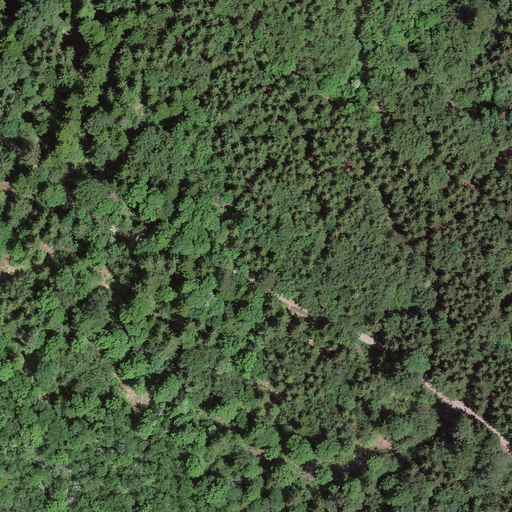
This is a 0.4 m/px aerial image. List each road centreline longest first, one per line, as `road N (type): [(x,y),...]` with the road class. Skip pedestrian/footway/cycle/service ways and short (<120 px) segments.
road 1 (track): [(511,450),(384,348),(240,276),(110,226),(0,135)]
road 2 (track): [(511,338),(478,245),(440,191),(282,71),(222,0)]
road 3 (track): [(326,318),(312,126)]
